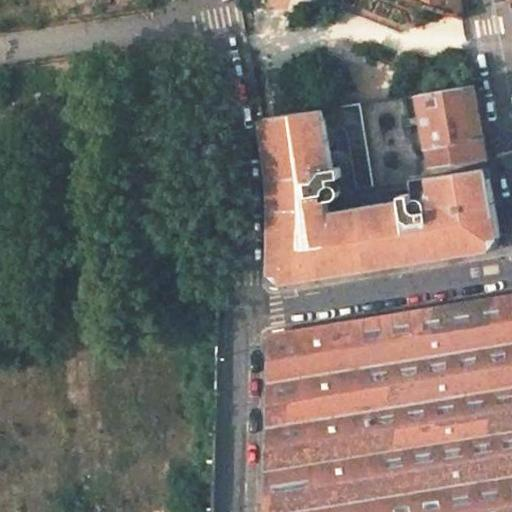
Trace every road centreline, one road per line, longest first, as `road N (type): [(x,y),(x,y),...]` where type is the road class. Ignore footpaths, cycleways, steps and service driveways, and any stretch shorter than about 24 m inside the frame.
road 1 (residential): [(210,0),(240,158),(239,315),(511,267)]
road 2 (unknown): [(0,359),(239,315),(233,511)]
road 3 (residential): [(483,0),(511,162)]
